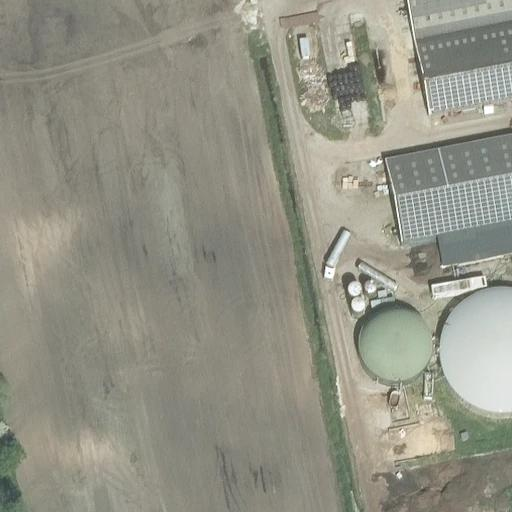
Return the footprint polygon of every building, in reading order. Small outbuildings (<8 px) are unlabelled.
[(511,0),(404,0),(428,122),(511,105),(511,0)] [(511,140),(384,165),(400,248),(511,225),(511,140)] [(434,298),(492,289),(490,276),(468,279),(467,268),(430,274),(434,298)] [(511,294),(500,293),(486,295),(472,299),(460,307),(451,317),(443,329),(438,342),(437,356),(438,370),(443,383),(451,395),(460,405),(472,413),(486,417),(500,419),(511,417),(511,294)] [(429,361),(430,351),(429,340),(425,331),(418,323),(409,318),(399,315),(389,315),(379,318),(370,323),(363,331),(359,340),(358,351),(359,361),(363,370),(370,378),(379,384),(389,387),(399,387),(409,384),(418,378),(425,370),(429,361)]
